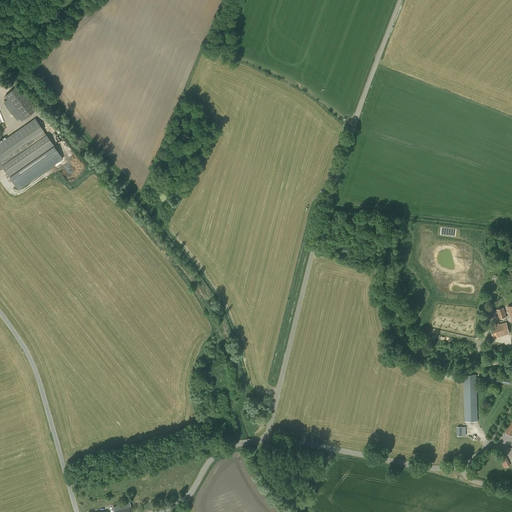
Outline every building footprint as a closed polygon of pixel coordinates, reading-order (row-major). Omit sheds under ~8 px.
[(25,118),(37,109),(19,86),(6,95),(9,99),(5,102),(18,119),(22,116),(25,118)] [(0,169),(3,168),(10,178),(54,146),(35,118),(0,142),(0,169)] [(506,317),(504,309),(504,307),(497,309),(497,311),(499,319),(506,317)] [(507,322),(497,325),(490,327),(493,338),(510,333),(507,322)] [(477,421),(476,374),(464,375),(465,421),(477,421)] [(509,384),(510,381),(510,378),(495,376),(494,382),(509,384)] [(511,416),(503,430),(511,436),(511,416)] [(505,468),(511,466),(508,458),(502,460),(505,468)] [(132,511),(130,502),(113,507),(114,511),(132,511)]
